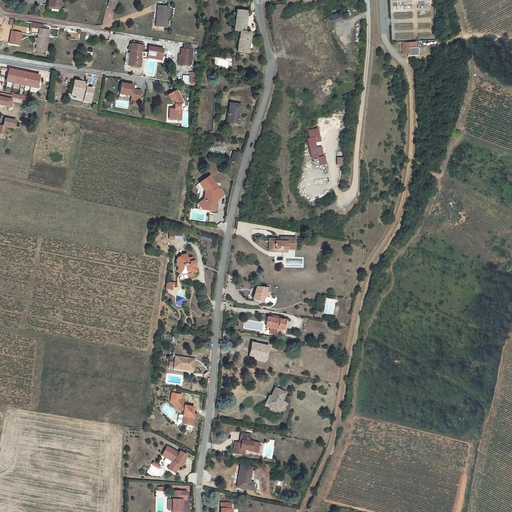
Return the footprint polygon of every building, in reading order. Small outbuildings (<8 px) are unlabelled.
[(49,0),(48,8),(58,10),(58,0),(49,0)] [(115,10),(118,0),(110,0),(108,8),(115,10)] [(157,6),(155,20),(157,20),(156,26),(165,27),(168,7),(157,6)] [(238,37),(236,52),(251,54),(252,48),(248,48),(249,31),(244,31),(246,13),(234,11),(234,14),(231,13),(231,16),(234,17),(233,29),(238,30),(238,32),(236,32),(235,36),(238,37)] [(331,21),(342,17),(340,12),(329,16),(331,21)] [(36,50),(46,51),(49,31),(42,30),(43,25),(33,23),(31,34),(39,35),(36,50)] [(21,33),(11,32),(9,44),(19,45),(21,33)] [(416,43),(403,43),(403,54),(408,54),(408,56),(418,56),(418,52),(418,48),(416,48),(416,43)] [(132,44),(131,44),(129,49),(128,55),(130,55),(128,65),(139,67),(140,58),(146,59),(146,58),(147,55),(153,56),(154,58),(154,59),(160,60),(162,50),(148,47),(148,49),(142,48),(143,46),(132,44)] [(182,49),(181,55),(178,54),(177,63),(180,64),(188,65),(189,64),(190,64),(192,52),(190,52),(190,50),(189,49),(189,45),(183,44),(183,45),(182,45),(182,49)] [(38,76),(7,70),(6,79),(1,78),(0,82),(0,86),(28,92),(29,88),(35,89),(38,76)] [(73,81),(70,94),(77,96),(77,99),(82,100),(82,101),(90,103),(92,89),(86,88),(86,86),(82,85),(83,83),(73,81)] [(132,85),(120,84),(118,94),(130,96),(130,99),(138,101),(140,91),(132,90),(132,85)] [(173,109),(170,109),(170,120),(181,121),(181,109),(179,109),(180,104),(182,103),(176,91),(167,95),(172,104),(173,104),(173,109)] [(0,106),(6,108),(9,95),(0,93),(0,106)] [(239,105),(228,103),(226,122),(236,124),(239,105)] [(0,125),(0,134),(2,135),(3,126),(13,129),(15,121),(3,119),(2,126),(0,125)] [(309,130),(311,138),(320,137),(319,129),(309,130)] [(318,157),(319,166),(325,165),(324,156),(323,156),(322,147),(316,148),(316,142),(321,142),(320,137),(311,138),(308,139),(311,158),(318,157)] [(234,152),(230,163),(236,165),(240,154),(234,152)] [(210,176),(198,183),(204,192),(205,192),(201,210),(214,213),(215,203),(212,202),(213,199),(217,200),(224,196),(220,190),(218,190),(210,176)] [(293,244),(294,238),(283,238),(282,238),(281,239),(278,239),(278,241),(268,241),(268,252),(285,252),(285,250),(292,250),(292,244),(293,244)] [(180,256),(180,257),(177,258),(176,260),(178,269),(176,271),(181,274),(182,275),(187,273),(188,277),(193,275),(192,272),(196,271),(195,266),(194,266),(193,265),(195,265),(194,260),(192,261),(191,257),(187,258),(186,254),(180,256)] [(268,287),(255,286),(252,299),(261,301),(263,295),(263,294),(268,294),(268,287)] [(268,333),(275,335),(277,328),(280,329),(282,330),(285,330),(288,321),(279,319),(271,317),(267,316),(265,326),(269,327),(268,333)] [(248,355),(254,356),(254,355),(264,357),(265,351),(268,351),(269,346),(251,342),(248,355)] [(176,357),(174,368),(194,371),(195,359),(176,357)] [(277,412),(285,393),(274,388),(266,407),(277,412)] [(182,424),(193,425),(195,417),(193,417),(195,407),(186,406),(186,405),(182,399),(182,395),(173,393),(171,402),(174,405),(175,404),(179,410),(184,411),(184,415),(180,414),(179,415),(178,422),(179,423),(182,423),(182,424)] [(250,434),(241,432),(239,439),(241,440),(240,442),(235,441),(232,452),(243,454),(244,449),(247,449),(246,450),(254,452),(258,450),(259,445),(256,441),(249,440),(250,434)] [(167,446),(162,455),(172,461),(168,468),(175,473),(179,465),(180,463),(182,464),(187,455),(180,451),(179,453),(167,446)] [(235,487),(250,490),(254,468),(240,465),(235,487)] [(172,510),(172,511),(181,511),(182,500),(187,500),(187,491),(173,491),(173,499),(172,510)] [(237,511),(238,508),(230,508),(230,503),(219,503),(218,511),(237,511)]
